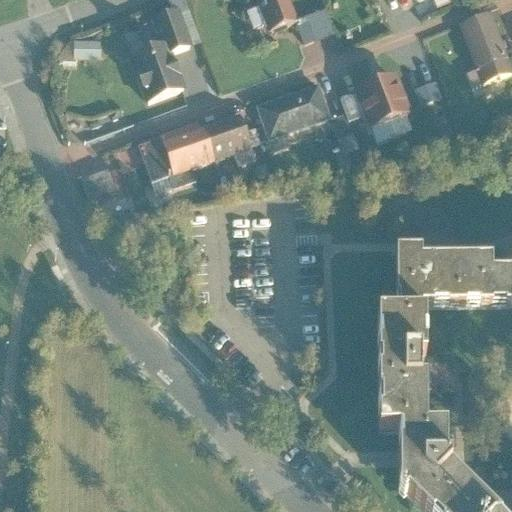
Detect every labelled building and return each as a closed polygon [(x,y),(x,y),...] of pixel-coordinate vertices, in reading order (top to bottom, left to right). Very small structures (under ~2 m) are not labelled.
[(300,24),(289,0),(256,0),(272,36),(300,24)] [(432,0),(436,9),(459,1),(458,0),(432,0)] [(195,51),(180,13),(153,22),(163,46),(129,61),(148,108),(187,93),(173,59),(195,51)] [(511,77),(511,68),(491,18),(460,31),(484,89),(511,77)] [(99,61),(98,42),(71,42),(72,61),(99,61)] [(411,118),(395,78),(356,94),(372,133),(411,118)] [(331,122),(318,88),(258,111),(271,145),(331,122)] [(252,152),(237,117),(163,147),(177,182),(252,152)] [(117,202),(107,176),(83,185),(94,211),(117,202)] [(398,252),(398,317),(422,317),(422,306),(495,306),(494,274),(494,261),(424,262),(424,251),(398,252)] [(495,306),(511,306),(511,273),(494,274),(495,306)] [(399,433),(431,432),(430,317),(422,317),(398,317),(378,317),(379,433),(399,433)] [(401,492),(421,511),(489,511),(451,473),(451,455),(451,431),(431,432),(399,433),(400,456),(401,492)]
